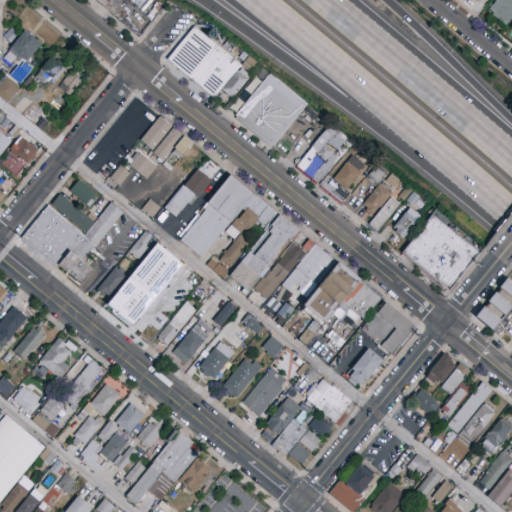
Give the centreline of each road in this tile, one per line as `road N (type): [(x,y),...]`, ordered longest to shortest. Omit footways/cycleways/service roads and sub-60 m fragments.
road 1 (tertiary): [(54,0),(511,378)]
road 2 (secondary): [(0,254),(317,511)]
road 3 (residential): [(492,269),(295,511)]
road 4 (motorway): [(203,0),(460,163)]
road 5 (residential): [(187,14),(0,238)]
road 6 (motorway): [(261,0),(460,163)]
road 7 (motorway): [(511,157),(322,0)]
road 8 (motorway): [(511,125),(388,0)]
